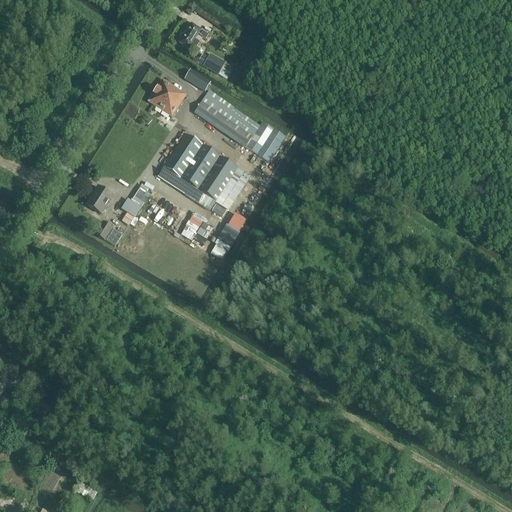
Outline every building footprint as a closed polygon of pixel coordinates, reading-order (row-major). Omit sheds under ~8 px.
[(191,24),(178,43),(193,53),(199,44),(195,41),(198,35),(201,31),(201,30),(191,24)] [(235,69),(226,64),(210,55),(208,58),(203,54),(199,61),(205,64),(203,67),(218,76),(218,77),(227,82),(235,69)] [(184,80),(204,94),(210,85),(201,78),(190,71),(184,80)] [(162,80),(147,103),(172,119),(187,96),(162,80)] [(201,103),(194,114),(240,145),(246,149),(259,128),(242,116),(234,110),(233,110),(209,93),(202,103),(201,103)] [(285,137),(263,122),(259,128),(246,149),(268,163),(285,137)] [(216,203),(238,170),(185,135),(163,169),(216,203)] [(163,169),(158,178),(211,212),(217,203),(216,203),(163,169)] [(238,170),(216,203),(217,203),(228,211),(250,178),(238,170)] [(97,187),(86,205),(101,216),(112,197),(97,187)] [(121,209),(127,213),(134,218),(150,195),(140,188),(131,201),(128,198),(121,209)] [(216,206),(212,212),(222,219),(226,212),(216,206)] [(127,213),(121,221),(129,226),(134,218),(127,213)] [(102,222),(95,234),(105,242),(113,229),(102,222)] [(129,228),(122,238),(127,241),(134,231),(129,228)] [(80,486),(76,493),(91,501),(95,494),(80,486)]
